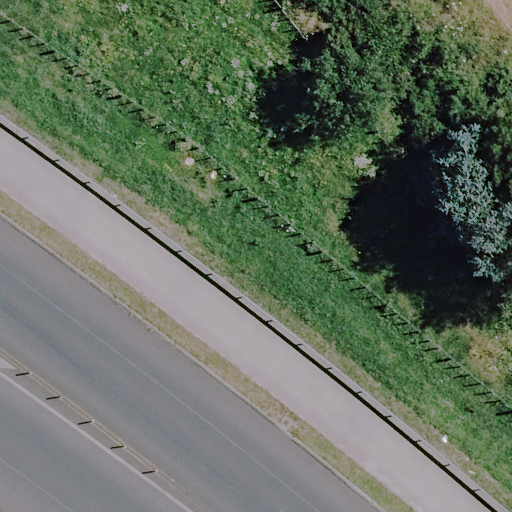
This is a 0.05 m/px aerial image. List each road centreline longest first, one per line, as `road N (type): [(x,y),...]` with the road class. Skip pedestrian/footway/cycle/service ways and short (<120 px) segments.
road 1 (primary): [(0,300),(285,511)]
road 2 (primary): [(116,511),(0,422)]
